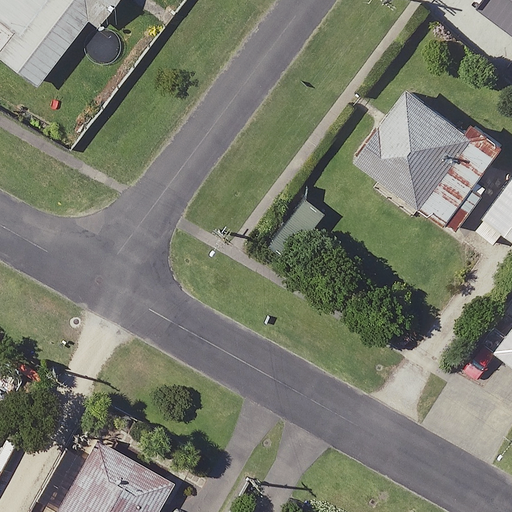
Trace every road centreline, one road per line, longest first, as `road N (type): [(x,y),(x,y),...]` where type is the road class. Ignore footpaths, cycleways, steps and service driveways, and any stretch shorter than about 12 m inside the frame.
road 1 (residential): [(102,279),(511,511)]
road 2 (residential): [(312,0),(102,279)]
